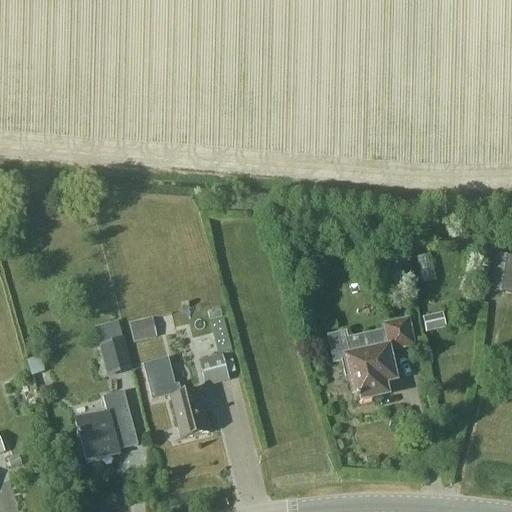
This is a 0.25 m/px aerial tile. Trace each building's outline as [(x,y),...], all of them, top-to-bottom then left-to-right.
[(511,257),(494,255),(489,292),(511,295),(511,257)] [(393,316),(390,304),(382,305),(384,318),(393,316)] [(422,319),(425,334),(445,330),(442,315),(422,319)] [(133,344),(156,339),(151,320),(129,326),(133,344)] [(93,329),(106,378),(130,371),(117,322),(93,329)] [(355,403),(376,398),(389,395),(386,383),(392,382),(386,353),(412,347),(407,322),(384,328),(385,333),(346,341),(345,334),(327,338),(333,365),(341,363),(344,380),(350,379),(355,403)] [(221,355),(197,362),(204,389),(228,382),(221,355)] [(197,392),(181,396),(178,386),(174,387),(166,360),(141,367),(151,403),(169,399),(180,442),(208,435),(197,392)] [(137,447),(123,393),(102,399),(107,416),(74,425),(77,436),(76,436),(77,441),(79,441),(85,466),(119,457),(118,452),(137,447)]
